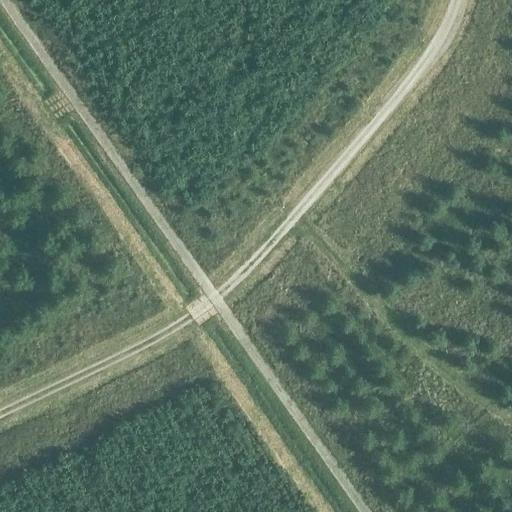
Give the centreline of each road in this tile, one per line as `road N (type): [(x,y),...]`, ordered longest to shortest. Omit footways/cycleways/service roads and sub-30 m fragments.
road 1 (track): [(459,0),(456,18),(407,89),(213,305),(0,412)]
road 2 (track): [(360,511),(1,0)]
